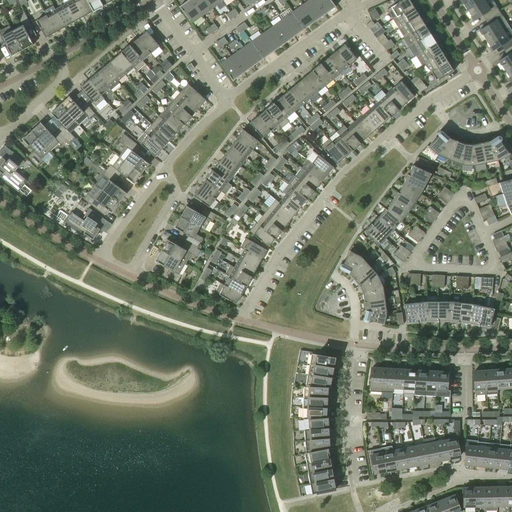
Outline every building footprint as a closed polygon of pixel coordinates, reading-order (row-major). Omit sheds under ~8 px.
[(74,0),(73,0),(65,5),(74,22),(84,17),(74,0)] [(86,0),(74,0),(84,17),(93,12),(93,11),(86,0)] [(103,6),(99,0),(86,0),(93,11),(93,12),(103,6)] [(202,16),(190,0),(188,0),(179,7),(194,28),(195,27),(192,23),(202,16)] [(212,9),(205,0),(190,0),(202,16),(212,9)] [(221,0),(205,0),(212,9),(222,1),(221,0)] [(314,0),(309,0),(303,5),(315,22),(325,15),(314,0)] [(314,0),(325,15),(336,7),(330,0),(314,0)] [(408,0),(403,0),(399,3),(387,10),(393,20),(413,7),(408,0)] [(466,10),(483,0),(460,0),(461,2),(462,3),(463,5),(464,7),(465,8),(466,10)] [(487,5),(483,0),(466,10),(467,12),(467,11),(468,13),(468,14),(470,17),(471,18),(472,19),(473,21),(475,20),(475,19),(485,13),(488,18),(499,11),(493,2),(487,5)] [(74,22),(65,5),(55,10),(65,27),(74,22)] [(303,5),(292,12),(305,29),(315,22),(303,5)] [(55,10),(53,6),(44,11),(46,15),(55,32),(65,27),(55,10)] [(419,16),(413,7),(393,20),(398,29),(419,16)] [(260,11),(264,16),(269,13),(265,8),(260,11)] [(234,9),(230,12),(234,18),(238,14),(234,9)] [(380,17),(375,9),(369,13),(374,20),(380,17)] [(22,25),(12,31),(22,50),(33,44),(25,30),(32,27),(23,11),(17,15),(22,25)] [(264,16),(260,11),(256,14),(260,19),(264,16)] [(499,11),(488,18),(492,23),(481,30),(481,29),(479,31),(480,33),(481,34),(482,35),(483,38),(484,39),(485,40),(486,41),(503,30),(509,26),(499,11)] [(234,18),(230,12),(226,15),(230,21),(234,18)] [(305,29),(292,12),(282,20),(294,37),(305,29)] [(55,32),(46,15),(36,21),(46,38),(55,32)] [(419,16),(398,29),(404,38),(408,36),(425,25),(419,16)] [(294,37),(282,20),(272,27),(284,44),(294,37)] [(368,30),(374,25),(372,21),(365,26),(368,30)] [(244,23),(240,26),(244,31),(248,28),(244,23)] [(214,24),(210,27),(214,32),(218,29),(214,24)] [(430,34),(425,25),(408,36),(414,45),(430,34)] [(0,43),(3,41),(10,53),(11,56),(13,55),(22,50),(12,31),(9,26),(0,30),(0,43)] [(244,31),(240,26),(236,29),(239,34),(244,31)] [(214,32),(210,27),(205,30),(209,35),(214,32)] [(284,44),(272,27),(262,35),(274,51),(284,44)] [(503,30),(486,41),(486,42),(487,43),(487,45),(489,47),(490,48),(491,49),(491,50),(492,51),(494,50),(504,44),(507,49),(511,45),(511,37),(508,40),(503,30)] [(138,39),(150,54),(159,46),(146,31),(138,39)] [(379,43),(385,38),(382,34),(376,40),(379,43)] [(430,34),(414,45),(420,54),(436,44),(430,34)] [(274,51),(262,35),(251,42),(264,59),(274,51)] [(224,37),(219,40),(223,46),(228,43),(224,37)] [(385,38),(379,43),(382,47),(388,42),(385,38)] [(138,39),(130,45),(130,46),(142,61),(150,54),(138,39)] [(223,46),(219,40),(215,43),(219,49),(223,46)] [(264,59),(251,42),(241,49),(253,66),(264,59)] [(436,44),(420,54),(415,57),(421,66),(425,63),(442,53),(436,44)] [(130,46),(130,45),(129,45),(121,52),(121,53),(121,52),(134,67),(137,71),(145,64),(142,61),(130,46)] [(345,45),(336,52),(349,67),(357,60),(345,45)] [(511,45),(507,49),(511,54),(500,60),(498,61),(499,63),(500,63),(500,64),(501,66),(502,68),(503,69),(504,71),(505,72),(511,67),(511,45)] [(241,49),(231,57),(243,74),(253,66),(241,49)] [(393,60),(399,55),(396,51),(390,56),(393,60)] [(121,53),(113,59),(126,74),(134,67),(121,52),(121,53)] [(349,67),(336,52),(329,58),(341,73),(349,67)] [(442,53),(425,63),(431,72),(448,62),(442,53)] [(243,74),(231,57),(221,64),(218,60),(233,81),(243,74)] [(329,58),(321,64),(321,65),(333,80),(341,73),(329,58)] [(113,59),(105,66),(117,81),(126,74),(113,59)] [(400,68),(406,63),(403,59),(397,65),(400,68)] [(167,71),(172,66),(166,60),(161,65),(167,71)] [(453,71),(448,62),(431,72),(437,82),(453,71)] [(189,72),(194,68),(191,63),(186,67),(189,72)] [(409,66),(406,63),(400,68),(403,71),(409,66)] [(321,65),(321,64),(312,71),(313,71),(325,86),(333,80),(321,65)] [(105,66),(97,73),(109,88),(113,93),(121,86),(117,81),(105,66)] [(379,73),(382,77),(387,73),(384,69),(379,73)] [(159,71),(155,75),(158,79),(163,75),(159,71)] [(312,71),(305,78),(317,93),(325,86),(313,71),(312,71)] [(97,73),(88,80),(101,95),(109,88),(97,73)] [(168,82),(173,77),(170,73),(164,78),(168,82)] [(382,77),(379,73),(374,77),(377,81),(382,77)] [(364,74),(359,78),(362,83),(367,79),(364,74)] [(158,79),(155,75),(150,80),(154,84),(158,79)] [(414,85),(420,80),(417,76),(411,81),(414,85)] [(305,78),(297,84),(310,99),(317,93),(305,78)] [(362,83),(359,78),(354,83),(357,87),(362,83)] [(101,95),(88,80),(80,88),(95,106),(104,99),(101,95)] [(420,80),(414,85),(420,92),(426,88),(420,80)] [(157,85),(160,89),(165,85),(162,81),(157,85)] [(140,82),(136,87),(139,90),(144,86),(140,82)] [(368,82),(363,86),(367,90),(372,86),(368,82)] [(393,89),(406,104),(414,97),(401,82),(393,89)] [(188,84),(180,93),(198,109),(206,100),(188,84)] [(310,99),(297,84),(289,91),(302,106),(310,99)] [(160,89),(157,85),(152,90),(156,94),(160,89)] [(144,86),(139,90),(143,94),(148,90),(144,86)] [(367,90),(363,86),(358,90),(361,94),(367,90)] [(348,87),(343,91),(346,96),(352,92),(348,87)] [(406,104),(393,89),(385,96),(398,110),(399,110),(406,104)] [(143,94),(139,90),(134,95),(138,99),(143,94)] [(374,96),(378,101),(386,95),(383,90),(374,96)] [(302,106),(289,91),(281,97),(294,112),(302,106)] [(346,96),(343,91),(338,96),(341,100),(346,96)] [(180,93),(173,101),(191,117),(198,109),(180,93)] [(352,95),(347,99),(351,103),(356,99),(352,95)] [(69,96),(60,105),(78,125),(87,117),(89,119),(94,114),(85,104),(80,108),(69,96)] [(146,96),(141,100),(145,104),(150,100),(146,96)] [(385,96),(378,102),(391,117),(390,117),(391,118),(399,111),(399,110),(398,110),(385,96)] [(281,97),(274,104),(286,119),(294,112),(281,97)] [(351,103),(347,99),(342,103),(346,107),(351,103)] [(145,104),(141,100),(136,105),(140,109),(145,104)] [(327,104),(331,109),(336,105),(332,100),(327,104)] [(123,105),(127,109),(132,105),(128,101),(123,105)] [(191,117),(173,101),(165,109),(169,112),(184,125),(184,126),(192,117),(191,117)] [(391,117),(378,102),(370,109),(383,124),(390,117),(391,117)] [(274,104),(273,103),(265,110),(265,111),(266,110),(278,125),(281,129),(289,123),(286,119),(274,104)] [(331,109),(327,104),(322,109),(326,113),(331,109)] [(78,125),(60,105),(52,112),(51,113),(53,115),(53,116),(62,125),(57,130),(66,140),(68,143),(74,138),(70,133),(78,125)] [(127,109),(123,105),(118,110),(122,114),(127,109)] [(332,112),(335,116),(340,112),(337,108),(332,112)] [(383,124),(370,109),(362,116),(375,131),(383,124)] [(266,110),(265,111),(258,117),(270,132),(278,125),(266,110)] [(130,111),(125,115),(129,119),(134,115),(130,111)] [(169,112),(162,120),(177,133),(184,125),(169,112)] [(335,116),(332,112),(326,116),(330,120),(335,116)] [(317,113),(312,117),(315,122),(320,118),(317,113)] [(129,119),(125,115),(120,120),(124,124),(129,119)] [(159,116),(151,125),(169,141),(177,133),(162,120),(159,116)] [(362,116),(355,123),(368,137),(375,131),(362,116)] [(270,132),(258,117),(250,124),(262,139),(270,132)] [(315,122),(312,117),(306,122),(310,126),(315,122)] [(314,123),(317,127),(322,123),(319,119),(314,123)] [(109,129),(113,123),(109,120),(105,125),(109,129)] [(40,122),(31,131),(50,151),(59,143),(60,145),(66,140),(57,130),(51,135),(40,122)] [(317,127),(314,123),(309,127),(312,131),(317,127)] [(368,137),(355,123),(347,129),(360,144),(368,137)] [(151,125),(144,133),(162,149),(169,141),(151,125)] [(296,130),(299,135),(304,131),(301,126),(296,130)] [(360,144),(347,129),(344,126),(336,133),(339,136),(352,151),(352,152),(361,144),(360,144)] [(237,139),(252,151),(259,142),(243,130),(237,139)] [(299,135),(296,130),(291,135),(294,139),(299,135)] [(50,151),(31,131),(24,138),(22,139),(24,142),(33,151),(27,157),(36,167),(43,161),(41,159),(50,151)] [(438,136),(439,137),(428,147),(438,156),(449,139),(441,131),(440,131),(440,132),(439,132),(438,133),(438,134),(438,135),(438,136)] [(162,149),(144,133),(137,141),(155,157),(162,149)] [(119,157),(141,174),(149,164),(136,154),(141,148),(124,134),(118,141),(126,148),(119,157)] [(352,151),(339,136),(332,143),(345,158),(352,151)] [(498,136),(490,142),(498,161),(508,154),(501,142),(501,141),(502,141),(502,140),(502,139),(502,138),(501,137),(500,136),(499,136),(498,136)] [(237,139),(231,147),(246,159),(252,151),(237,139)] [(285,139),(280,144),(283,148),(289,144),(285,139)] [(345,158),(332,143),(329,139),(321,146),(337,165),(345,158)] [(454,141),(449,139),(438,156),(449,160),(457,141),(456,143),(454,142),(454,141)] [(457,141),(449,160),(461,165),(464,146),(465,146),(465,145),(459,143),(459,144),(456,143),(457,141)] [(296,142),(291,146),(295,150),(300,146),(296,142)] [(498,161),(490,142),(484,143),(484,145),(482,145),(482,143),(481,143),(486,163),(498,161)] [(486,163),(481,143),(482,145),(479,146),(479,144),(473,145),(473,166),(486,163)] [(280,144),(275,148),(272,150),(275,154),(277,154),(279,152),(283,148),(280,144)] [(20,169),(25,162),(5,145),(0,150),(0,152),(7,158),(8,159),(6,161),(2,158),(0,160),(0,172),(1,173),(0,174),(0,176),(17,191),(19,192),(25,184),(24,183),(26,181),(26,180),(14,171),(17,167),(20,169)] [(467,147),(465,146),(464,146),(461,165),(473,166),(473,145),(467,145),(467,147)] [(295,150),(291,146),(286,150),(289,154),(295,150)] [(231,147),(225,155),(240,167),(246,159),(231,147)] [(240,167),(225,155),(218,163),(234,175),(240,167)] [(318,155),(312,164),(327,176),(333,168),(318,155)] [(141,174),(119,157),(112,166),(110,165),(106,170),(117,178),(121,174),(131,182),(134,184),(135,182),(141,174)] [(272,157),(268,162),(272,166),(276,161),(272,157)] [(425,168),(428,162),(417,157),(414,163),(425,168)] [(92,161),(87,158),(83,163),(88,166),(92,161)] [(282,158),(278,163),(283,166),(287,161),(282,158)] [(327,176),(312,164),(308,161),(301,169),(305,172),(320,184),(327,176)] [(272,166),(268,162),(264,167),(268,171),(272,166)] [(218,163),(212,171),(228,183),(234,175),(218,163)] [(283,166),(278,163),(274,168),(278,171),(283,166)] [(407,175),(426,184),(431,174),(413,166),(409,173),(410,174),(409,176),(408,175),(407,175)] [(117,178),(106,170),(99,179),(106,184),(101,190),(119,203),(126,193),(113,183),(117,178)] [(212,171),(205,179),(206,180),(206,179),(222,191),(225,194),(232,186),(228,183),(212,171)] [(320,184),(305,172),(299,179),(314,192),(320,184)] [(255,178),(259,181),(263,176),(259,173),(255,178)] [(269,174),(265,179),(270,182),(274,177),(269,174)] [(407,177),(403,184),(420,194),(426,184),(407,175),(409,176),(408,178),(407,177)] [(295,176),(288,184),(307,200),(308,200),(315,192),(314,192),(299,179),(295,176)] [(259,181),(255,178),(251,183),(255,186),(259,181)] [(206,180),(200,188),(215,200),(222,191),(206,179),(206,180)] [(270,182),(265,179),(261,184),(266,187),(270,182)] [(503,194),(511,190),(511,179),(499,183),(503,194)] [(60,198),(67,188),(61,184),(54,194),(60,198)] [(307,200),(288,184),(282,192),(286,195),(301,208),(307,200)] [(397,192),(397,193),(414,204),(420,194),(403,184),(399,191),(400,191),(399,193),(397,192)] [(119,203),(101,190),(97,186),(90,196),(88,194),(84,200),(94,208),(98,203),(109,211),(111,213),(112,211),(119,203)] [(444,187),(441,192),(450,199),(454,194),(444,187)] [(215,200),(200,188),(193,196),(209,208),(215,200)] [(246,189),(242,194),(246,197),(250,192),(246,189)] [(257,189),(252,194),(257,198),(261,193),(257,189)] [(511,190),(503,194),(506,205),(511,202),(511,190)] [(450,199),(441,192),(437,197),(447,204),(450,199)] [(396,195),(392,201),(408,213),(414,204),(397,193),(399,194),(397,196),(396,195)] [(246,197),(242,194),(238,199),(242,202),(246,197)] [(257,198),(252,194),(248,199),(253,203),(257,198)] [(476,204),(487,199),(485,194),(474,199),(476,204)] [(286,195),(279,203),(294,216),(301,208),(286,195)] [(276,200),(269,208),(288,223),(294,216),(279,203),(276,200)] [(408,213),(392,201),(387,207),(388,208),(387,210),(385,209),(401,222),(408,213)] [(233,204),(229,209),(233,213),(238,208),(233,204)] [(240,210),(244,214),(248,209),(244,205),(240,210)] [(481,215),(492,210),(490,205),(479,210),(481,215)] [(180,217),(199,228),(204,231),(210,221),(212,222),(216,215),(204,209),(201,215),(187,207),(180,217)] [(426,212),(436,219),(440,214),(430,207),(426,212)] [(269,208),(263,216),(282,231),(288,223),(269,208)] [(98,225),(103,218),(89,209),(84,216),(87,217),(84,221),(71,213),(65,223),(77,231),(83,235),(84,234),(93,240),(100,229),(95,226),(97,224),(98,225)] [(233,213),(229,209),(225,214),(229,218),(233,213)] [(401,222),(385,209),(386,210),(385,212),(384,211),(379,217),(394,231),(401,222)] [(244,214),(240,210),(235,215),(240,219),(244,214)] [(492,210),(481,215),(483,221),(494,216),(492,210)] [(436,219),(426,212),(423,217),(432,224),(436,219)] [(263,216),(256,224),(275,239),(275,240),(282,231),(263,216)] [(199,228),(180,217),(175,226),(174,228),(177,230),(188,236),(185,242),(197,249),(203,239),(196,235),(199,228)] [(371,224),(386,239),(394,231),(379,217),(373,222),(375,224),(373,225),(371,224)] [(229,223),(231,224),(225,230),(228,233),(234,226),(235,227),(238,223),(233,218),(229,223)] [(275,239),(256,224),(249,232),(268,247),(275,240),(275,239)] [(386,239),(371,224),(372,226),(371,227),(370,226),(364,232),(377,247),(386,239)] [(416,226),(412,231),(422,238),(425,233),(416,226)] [(422,238),(412,231),(408,236),(418,243),(422,238)] [(495,247),(506,242),(503,237),(492,241),(495,247)] [(225,247),(228,241),(223,238),(220,244),(225,247)] [(240,248),(244,250),(261,260),(267,250),(245,239),(240,248)] [(167,240),(161,251),(185,265),(191,254),(196,258),(200,251),(197,249),(185,242),(181,248),(167,240)] [(508,248),(506,242),(495,247),(497,252),(508,248)] [(398,251),(407,258),(411,253),(401,246),(398,251)] [(380,258),(384,254),(380,248),(376,252),(380,258)] [(216,250),(213,256),(218,259),(221,253),(216,250)] [(244,250),(239,259),(256,269),(261,260),(244,250)] [(185,265),(161,251),(156,260),(155,261),(158,263),(169,270),(165,276),(177,283),(181,276),(179,275),(185,265)] [(350,251),(344,264),(343,264),(342,264),(341,264),(340,264),(340,265),(339,265),(339,266),(339,267),(339,268),(340,269),(349,273),(361,257),(350,251)] [(407,258),(398,251),(394,255),(404,263),(407,258)] [(502,264),(511,259),(511,256),(511,253),(500,258),(502,264)] [(384,254),(380,258),(384,262),(389,258),(384,254)] [(218,259),(213,256),(210,262),(215,264),(218,259)] [(361,257),(349,273),(353,278),(354,277),(355,278),(354,280),(370,266),(361,257)] [(239,259),(234,268),(251,278),(252,277),(256,269),(239,259)] [(251,278),(234,268),(230,266),(225,274),(229,277),(246,286),(246,287),(247,287),(252,277),(251,278)] [(378,276),(370,266),(354,280),(356,279),(357,281),(356,282),(360,286),(378,276)] [(203,274),(208,277),(211,271),(207,268),(203,274)] [(390,276),(395,273),(392,268),(387,270),(390,276)] [(208,277),(203,274),(200,280),(205,282),(208,277)] [(383,287),(378,276),(360,286),(363,291),(364,291),(365,293),(363,294),(364,294),(383,287)] [(229,277),(224,286),(241,296),(246,287),(246,286),(229,277)] [(241,296),(224,286),(220,283),(215,293),(236,305),(241,296)] [(385,299),(383,287),(364,294),(364,300),(366,299),(366,302),(364,302),(385,299)] [(387,312),(385,299),(364,302),(364,303),(366,302),(367,305),(365,305),(366,311),(387,312)] [(427,302),(416,303),(418,324),(418,322),(420,321),(420,323),(428,322),(427,302)] [(438,302),(427,302),(428,322),(435,322),(435,321),(438,321),(438,323),(438,302)] [(438,302),(438,323),(438,321),(441,321),(441,322),(448,322),(449,302),(438,302)] [(461,303),(449,302),(448,322),(456,323),(456,321),(458,322),(458,324),(461,303)] [(418,324),(416,303),(404,304),(407,324),(415,324),(415,322),(417,322),(417,324),(418,324)] [(472,304),(461,303),(458,324),(459,324),(459,322),(461,322),(461,323),(469,324),(472,304)] [(483,307),(472,304),(469,324),(476,326),(476,324),(479,325),(478,327),(479,327),(483,307)] [(494,309),(483,307),(479,327),(479,325),(481,325),(481,327),(489,329),(494,309)] [(366,311),(365,316),(364,321),(364,322),(365,322),(366,323),(367,323),(368,322),(369,322),(369,321),(384,324),(387,312),(366,311)] [(498,331),(501,319),(495,318),(492,329),(498,331)] [(333,369),(333,368),(334,359),(335,359),(335,358),(312,354),(310,363),(310,365),(333,369)] [(333,369),(310,365),(308,373),(308,375),(331,379),(331,378),(332,369),(333,369),(333,368),(333,369)] [(382,393),(383,369),(372,368),(372,369),(370,392),(382,393)] [(383,369),(382,393),(393,393),(393,388),(394,370),(383,369)] [(405,370),(394,370),(393,388),(403,389),(404,389),(405,370)] [(404,389),(403,389),(403,393),(414,394),(415,371),(405,370),(404,389)] [(496,370),(485,371),(487,395),(498,394),(497,389),(496,370)] [(506,370),(496,370),(497,389),(508,388),(506,370)] [(414,394),(414,395),(425,396),(426,372),(415,371),(414,394)] [(487,395),(485,371),(474,372),(475,396),(487,395)] [(426,372),(425,396),(436,396),(437,372),(426,372)] [(437,372),(436,396),(450,397),(450,391),(447,391),(448,373),(437,372)] [(308,375),(306,387),(306,388),(327,389),(329,389),(330,388),(329,388),(331,379),(331,378),(331,379),(308,375)] [(304,396),(303,398),(327,399),(327,398),(327,389),(306,388),(306,387),(304,387),(304,396)] [(327,399),(303,398),(303,406),(303,408),(326,409),(326,408),(326,399),(327,399),(327,398),(327,399)] [(326,409),(303,408),(302,419),(304,419),(304,418),(325,419),(326,409),(327,409),(327,408),(326,408),(326,409)] [(328,418),(325,419),(304,418),(304,419),(305,429),(305,431),(328,429),(327,419),(328,419),(328,418)] [(328,429),(305,431),(305,439),(305,441),(329,439),(328,430),(329,429),(328,429)] [(435,443),(436,443),(435,438),(434,438),(434,439),(424,441),(424,440),(423,440),(424,445),(425,445),(428,463),(439,461),(435,443)] [(329,439),(305,441),(306,454),(327,450),(330,450),(330,449),(329,449),(328,440),(329,440),(329,439)] [(457,439),(446,441),(449,459),(460,457),(457,439)] [(476,466),(478,442),(478,441),(464,440),(464,446),(467,447),(465,464),(476,466)] [(446,441),(436,443),(435,443),(439,461),(449,459),(446,441)] [(489,444),(478,442),(476,466),(487,467),(489,444)] [(489,444),(487,467),(497,468),(500,445),(500,444),(489,443),(489,444)] [(425,445),(424,445),(414,447),(418,465),(428,463),(425,445)] [(510,446),(500,445),(497,468),(508,469),(510,451),(510,450),(510,446)] [(392,446),(381,448),(386,472),(396,470),(393,451),(392,446)] [(414,447),(403,449),(407,468),(418,465),(414,447)] [(386,472),(381,448),(380,449),(371,451),(371,450),(370,451),(375,474),(386,472)] [(403,449),(393,451),(396,470),(407,468),(403,449)] [(306,454),(305,454),(307,463),(306,463),(307,464),(329,460),(329,459),(327,450),(306,454)] [(329,459),(329,460),(307,464),(308,473),(309,475),(331,470),(331,469),(329,460),(330,460),(330,459),(329,459)] [(331,469),(331,470),(309,475),(310,483),(310,485),(333,480),(333,479),(331,470),(332,470),(332,469),(331,469)] [(333,479),(333,480),(310,485),(312,495),(335,490),(335,489),(333,480),(334,480),(333,479)] [(508,506),(507,487),(496,488),(497,506),(508,506)] [(475,507),(475,488),(464,488),(464,489),(464,507),(475,507)] [(486,506),(486,488),(475,488),(475,507),(485,506),(486,506)] [(486,506),(485,506),(486,511),(497,511),(497,506),(496,488),(486,488),(486,506)] [(444,500),(449,511),(461,511),(455,496),(444,500)] [(449,511),(444,500),(434,504),(437,511),(449,511)]
